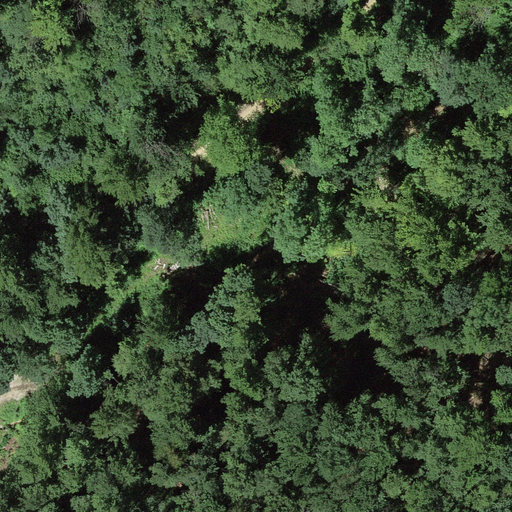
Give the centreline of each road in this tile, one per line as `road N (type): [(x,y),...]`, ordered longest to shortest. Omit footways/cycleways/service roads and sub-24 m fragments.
road 1 (track): [(0,320),(375,0)]
road 2 (track): [(363,152),(0,388)]
